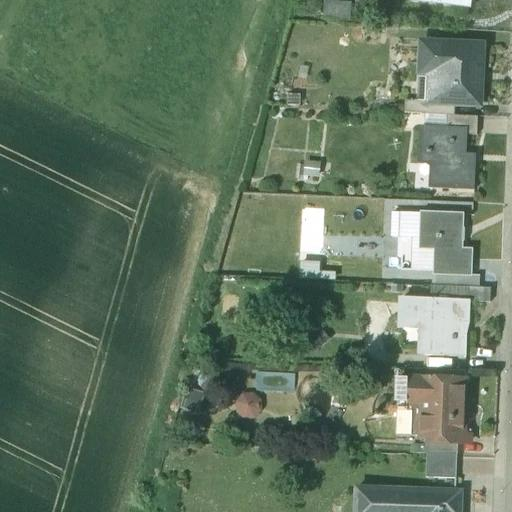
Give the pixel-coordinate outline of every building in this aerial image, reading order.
[(432,0),(431,5),(471,10),(471,0),(432,0)] [(349,6),(325,5),(324,22),(348,23),(349,6)] [(482,46),(421,44),(420,66),(439,67),(437,104),(438,105),(455,105),(480,106),(480,105),(477,105),(478,73),(481,73),(482,46)] [(455,105),(438,105),(437,104),(428,103),(427,116),(453,117),(454,117),(455,105)] [(454,117),(453,117),(452,129),(467,130),(467,136),(477,137),(478,118),(454,117)] [(452,129),(425,128),(423,154),(418,154),(417,166),(434,166),(433,190),(475,192),(476,166),(466,165),(467,136),(467,130),(452,129)] [(433,276),(455,277),(471,277),(472,250),(462,250),(463,215),(420,213),(419,251),(434,251),(433,275),(433,276)] [(454,288),(455,277),(433,276),(433,275),(432,275),(432,287),(454,288)] [(454,288),(457,288),(479,289),(479,277),(471,277),(455,277),(454,288)] [(457,288),(456,301),(470,302),(470,303),(490,304),(490,290),(479,289),(457,288)] [(456,301),(402,299),(402,322),(426,323),(425,357),(466,359),(466,337),(469,325),(470,303),(470,302),(456,301)] [(465,383),(398,380),(397,403),(422,404),(421,437),(427,438),(457,439),(463,439),(465,383)] [(198,414),(204,393),(186,388),(180,408),(198,414)] [(237,419),(262,416),(259,392),(234,395),(237,419)] [(396,437),(421,437),(422,404),(397,403),(396,437)] [(457,439),(427,438),(426,455),(457,456),(457,439)] [(457,456),(426,455),(425,479),(456,480),(457,456)] [(354,487),(352,511),(462,511),(463,491),(354,487)]
